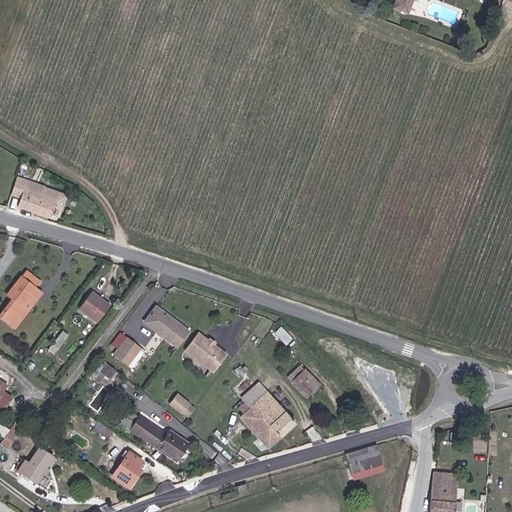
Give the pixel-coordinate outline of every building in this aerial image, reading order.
[(412,14),(417,0),(399,0),(396,8),(412,14)] [(27,199),(33,183),(23,180),(17,196),(27,199)] [(65,193),(33,183),(27,199),(25,207),(57,217),(65,193)] [(15,298),(2,315),(17,326),(32,307),(25,301),(37,286),(42,280),(34,274),(28,270),(10,294),(15,298)] [(44,291),(37,286),(25,301),(32,307),(44,291)] [(97,294),(85,310),(102,323),(114,307),(97,294)] [(181,348),(193,333),(162,308),(150,323),(181,348)] [(274,334),(288,342),(293,334),(280,326),(274,334)] [(51,347),(56,351),(70,334),(64,330),(51,347)] [(122,350),(131,338),(124,332),(115,344),(122,350)] [(212,342),(213,340),(203,333),(190,350),(218,370),(230,353),(218,344),(216,345),(216,346),(212,342)] [(63,359),(76,340),(71,335),(57,355),(63,359)] [(139,344),(131,338),(122,350),(118,355),(125,361),(139,344)] [(139,344),(125,361),(136,370),(150,352),(139,344)] [(102,365),(91,378),(97,383),(102,377),(107,380),(109,377),(112,373),(102,365)] [(310,371),(298,382),(316,402),(329,391),(310,371)] [(0,408),(7,412),(15,399),(6,393),(10,388),(0,381),(0,408)] [(263,382),(245,399),(253,408),(243,417),(273,447),(300,421),(263,382)] [(188,408),(189,406),(193,400),(195,398),(183,390),(176,399),(188,408)] [(193,400),(189,406),(195,411),(200,405),(193,400)] [(127,427),(136,434),(145,422),(135,415),(127,427)] [(145,422),(136,434),(181,466),(181,465),(194,448),(175,434),(171,439),(146,421),(145,422)] [(16,424),(12,430),(19,435),(23,429),(16,424)] [(117,435),(102,424),(97,432),(112,442),(117,435)] [(19,435),(12,430),(4,441),(11,446),(19,435)] [(405,437),(384,443),(388,459),(409,453),(405,437)] [(355,472),(386,463),(382,450),(376,452),(374,446),(350,453),(355,472)] [(31,465),(24,475),(39,485),(56,459),(42,449),(31,465)] [(126,458),(129,460),(115,479),(131,491),(144,474),(142,472),(147,464),(130,452),(126,458)] [(21,473),(24,475),(31,465),(28,463),(21,473)] [(388,468),(386,463),(355,472),(357,477),(388,468)] [(433,511),(458,511),(462,480),(436,477),(433,511)] [(253,489),(251,481),(243,484),(246,491),(253,489)]
